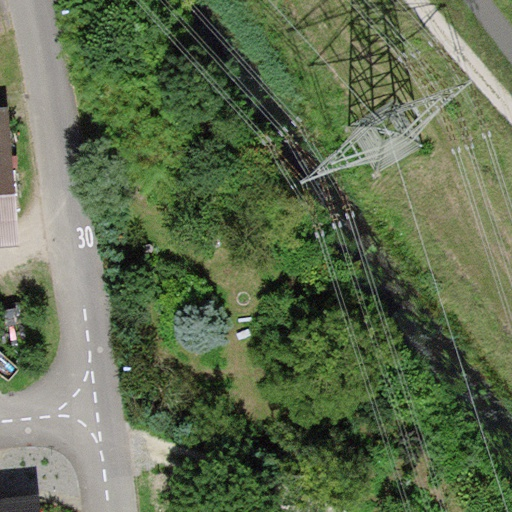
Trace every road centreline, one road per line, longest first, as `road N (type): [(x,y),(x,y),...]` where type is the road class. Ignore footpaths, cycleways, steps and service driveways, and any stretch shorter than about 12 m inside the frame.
road 1 (residential): [(99,411),(63,153),(26,0)]
road 2 (track): [(322,511),(172,451),(102,451)]
